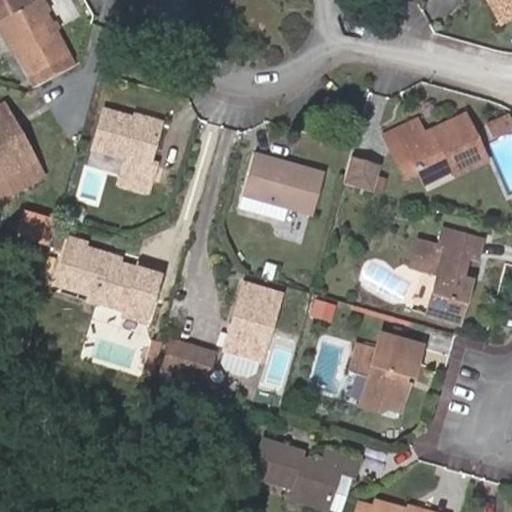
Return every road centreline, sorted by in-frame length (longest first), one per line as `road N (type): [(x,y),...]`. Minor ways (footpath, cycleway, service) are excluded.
road 1 (residential): [(330,30),(298,70),(248,81),(202,57),(188,36),(183,0)]
road 2 (residential): [(511,76),(330,30)]
